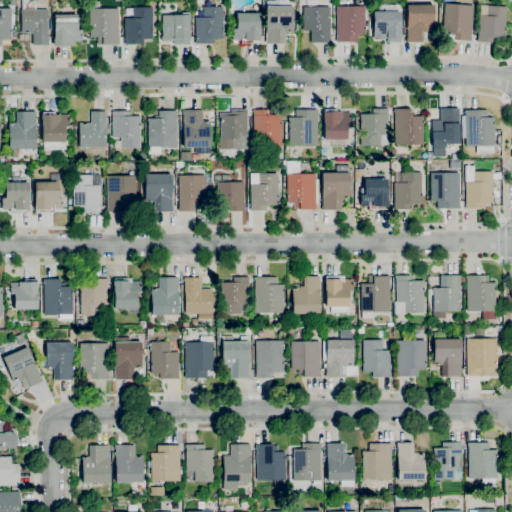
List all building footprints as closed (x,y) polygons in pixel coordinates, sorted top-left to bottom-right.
[(282,43),(265,43),(265,39),(266,39),(265,6),(278,6),(278,1),(292,0),(292,33),(281,33),(282,43)] [(102,45),(97,45),(97,37),(90,37),(90,9),(97,9),(96,1),(100,1),(100,8),(118,8),(119,44),(102,44),(102,45)] [(471,41),(448,40),(449,32),(443,32),(444,3),(472,5),(471,38),(471,41)] [(400,42),(386,42),(386,38),(373,38),(373,11),(384,11),(384,8),(378,8),(379,4),(385,4),(385,5),(397,5),(397,11),(401,11),(401,28),(401,37),(400,37),(400,42)] [(422,42),(406,42),(406,37),(407,5),(433,5),(433,31),(422,31),(422,42)] [(492,43),(477,42),(478,16),(479,16),(480,5),(507,6),(505,39),(492,39),(492,43)] [(195,44),(195,41),(195,17),(203,17),(203,7),(222,6),(223,10),(225,10),(225,18),(223,18),(223,38),(214,39),(214,43),(195,44)] [(311,43),(310,30),(303,30),(302,26),(303,26),(302,7),(330,6),(331,42),(311,43)] [(358,42),(335,42),(335,39),(336,39),(336,6),(365,6),(365,34),(358,34),(358,42)] [(140,44),(125,44),(124,18),(133,18),(132,7),(152,7),(152,39),(140,39),(140,44)] [(0,8),(11,8),(11,40),(2,40),(2,41),(0,41),(0,8)] [(48,44),(32,45),(32,33),(21,34),(21,9),(47,9),(48,44)] [(189,45),(173,45),(173,41),(161,41),(161,36),(162,36),(162,15),(173,15),(182,15),(182,12),(188,12),(188,15),(189,15),(189,36),(189,45)] [(260,43),(241,43),(241,40),(232,40),(232,29),(236,29),(236,13),(260,12),(260,43)] [(69,46),(53,46),(53,37),(54,37),(54,14),(77,14),(77,30),(81,30),(81,41),(74,41),(74,45),(69,45),(69,46)] [(459,144),(432,144),(431,120),(443,120),(442,107),(458,107),(459,144)] [(360,146),(359,114),(372,114),(372,108),(388,108),(388,111),(387,111),(388,135),(387,135),(387,144),(379,144),(379,145),(360,146)] [(394,145),(393,108),(410,108),(410,112),(415,112),(415,116),(423,116),(423,145),(394,145)] [(247,149),(219,149),(219,139),(220,139),(220,117),(219,117),(219,113),(231,112),(231,109),(247,109),(247,113),(247,149)] [(288,146),(288,117),(295,117),(295,115),(300,115),(300,109),(316,109),(317,145),(288,146)] [(336,147),(331,147),(331,139),(323,139),(323,112),(324,112),(324,109),(336,109),(336,111),(342,111),(342,112),(350,112),(350,124),(346,124),(346,139),(336,139),(336,147)] [(494,146),(465,146),(465,109),(487,109),(487,117),(494,117),(494,146)] [(121,147),(121,137),(113,137),(112,111),(131,110),(131,116),(139,116),(140,147),(121,147)] [(148,153),(148,147),(147,125),(148,125),(147,118),(154,118),(154,116),(159,116),(158,111),(177,110),(177,114),(176,114),(177,146),(160,147),(160,153),(148,153)] [(183,148),(183,122),(183,114),(182,114),(182,110),(202,110),(202,120),(209,120),(210,147),(183,148)] [(281,146),(254,146),(254,136),(253,136),(253,110),(268,110),(268,114),(281,114),(281,146)] [(35,149),(9,149),(8,122),(20,122),(20,111),(35,111),(35,149)] [(79,147),(79,123),(90,123),(90,111),(105,111),(106,146),(79,147)] [(44,150),(43,142),(42,142),(42,114),(60,114),(60,115),(68,115),(69,126),(65,126),(65,142),(64,142),(64,149),(44,150)] [(321,210),(321,173),(336,172),(336,165),(348,165),(348,172),(349,172),(349,199),(341,199),(341,210),(321,210)] [(464,208),(464,205),(465,205),(464,165),(474,165),(474,172),(492,171),(492,172),(500,172),(500,179),(492,179),(493,203),(484,203),(484,208),(464,208)] [(409,209),(405,209),(394,209),(394,182),(394,172),(401,172),(421,171),(421,204),(409,204),(409,209)] [(459,208),(437,209),(437,201),(430,201),(430,173),(434,173),(434,171),(440,171),(440,172),(458,172),(459,208)] [(265,210),(250,210),(250,184),(258,184),(258,173),(277,173),(278,205),(265,205),(265,210)] [(154,212),(154,199),(145,199),(145,174),(171,174),(172,207),(173,207),(173,211),(154,212)] [(299,210),(299,202),(287,202),(286,186),(285,186),(285,182),(286,181),(286,174),(315,174),(315,209),(299,210)] [(100,211),(84,211),(84,206),(72,207),(72,185),(81,185),(81,175),(99,175),(99,179),(100,179),(100,185),(100,209),(100,211)] [(135,211),(105,211),(105,208),(106,208),(106,176),(135,175),(135,211)] [(179,211),(178,175),(205,175),(205,199),(194,199),(194,211),(179,211)] [(244,211),(227,211),(227,206),(216,206),(216,184),(214,184),(214,180),(222,180),(221,175),(229,175),(229,181),(243,181),(243,208),(244,208),(244,211)] [(369,209),(368,206),(360,206),(360,194),(364,194),(363,190),(361,190),(361,185),(364,185),(364,179),(387,178),(387,201),(388,201),(388,208),(369,209)] [(53,211),(36,211),(36,210),(35,210),(35,182),(58,181),(58,196),(62,196),(62,208),(53,208),(53,211)] [(28,212),(10,212),(10,209),(1,209),(1,199),(0,199),(0,184),(5,184),(5,182),(28,182),(28,209),(28,212)] [(404,314),(394,314),(394,301),(395,301),(395,275),(410,275),(410,280),(423,280),(424,312),(404,313),(404,314)] [(445,319),(432,319),(432,287),(440,287),(440,286),(444,286),(444,275),(460,275),(460,279),(459,279),(460,312),(445,313),(445,319)] [(495,311),(466,311),(466,275),(483,275),(483,280),(488,280),(488,282),(495,282),(495,285),(495,311)] [(319,313),(292,314),(292,287),(299,287),(299,286),(303,286),(303,276),(319,276),(319,280),(319,313)] [(325,307),(325,284),(324,284),(324,279),(325,279),(325,276),(344,276),(344,279),(351,279),(352,290),(348,290),(348,307),(325,307)] [(371,313),(371,312),(361,312),(360,284),(368,283),(368,280),(373,280),(372,276),(389,276),(389,311),(376,312),(376,313),(371,313)] [(178,314),(151,315),(151,288),(162,288),(162,277),(177,277),(178,314)] [(198,319),(198,313),(184,313),(184,278),(200,277),(200,289),(211,289),(211,313),(211,319),(198,319)] [(240,313),(221,314),(221,282),(233,282),(233,277),(248,277),(249,303),(240,303),(240,313)] [(283,312),(254,313),(254,277),(276,277),(276,284),(283,284),(283,312)] [(100,315),(80,315),(80,278),(107,278),(108,304),(100,304),(100,315)] [(113,309),(113,281),(115,281),(115,278),(132,278),(132,281),(141,281),(141,292),(137,292),(137,308),(113,309)] [(72,319),(59,319),(59,314),(44,314),(43,282),(43,279),(60,279),(60,286),(72,286),(72,314),(72,319)] [(37,309),(15,309),(14,293),(10,293),(10,282),(18,282),(38,282),(38,285),(37,285),(37,309)] [(325,377),(325,373),(326,373),(325,339),(339,339),(339,330),(352,330),(352,339),(353,366),(356,366),(357,375),(346,376),(346,377),(325,377)] [(444,376),(444,365),(442,365),(434,365),(433,339),(433,332),(445,331),(445,339),(460,339),(461,376),(444,376)] [(19,344),(15,336),(21,333),(25,341),(19,344)] [(108,379),(85,379),(85,371),(79,371),(79,333),(93,333),(93,343),(108,343),(108,379)] [(207,378),(184,378),(184,375),(185,375),(184,342),(199,342),(199,336),(212,336),(212,342),(213,342),(213,370),(207,370),(207,378)] [(230,378),(230,367),(222,367),(222,341),(240,341),(240,336),(247,336),(248,341),(249,378),(230,378)] [(131,379),(114,379),(114,342),(114,337),(129,337),(129,341),(142,341),(142,368),(131,368),(131,379)] [(486,376),(467,376),(466,349),(467,349),(467,340),(474,339),(474,338),(494,338),(494,368),(495,368),(495,371),(486,371),(486,376)] [(372,377),(372,372),(362,372),(362,351),(359,351),(359,346),(362,346),(362,340),(382,339),(382,350),(390,350),(390,377),(372,377)] [(396,376),(396,340),(425,340),(425,369),(418,369),(418,376),(396,376)] [(178,379),(159,379),(159,374),(150,374),(150,341),(170,341),(170,352),(178,352),(178,379)] [(255,377),(255,372),(256,372),(255,341),(283,341),(283,372),(274,372),(274,374),(270,374),(270,377),(255,377)] [(320,377),(304,377),(304,373),(298,373),(298,370),(290,370),(290,341),(319,341),(319,372),(320,372),(320,377)] [(73,379),(56,379),(56,370),(53,370),(53,368),(46,368),(46,342),(72,342),(73,379)] [(24,389),(19,379),(13,382),(8,370),(5,371),(0,359),(1,359),(1,353),(0,351),(14,345),(16,351),(27,347),(42,381),(24,389)] [(0,447),(0,421),(4,421),(5,431),(10,431),(10,433),(15,432),(16,447),(0,447)] [(420,490),(413,490),(413,480),(397,480),(397,447),(396,447),(396,442),(413,442),(413,453),(424,453),(424,480),(420,480),(420,490)] [(435,487),(435,480),(434,480),(433,451),(433,448),(442,448),(441,442),(462,442),(462,448),(461,448),(461,470),(461,478),(453,478),(453,480),(440,480),(440,487),(435,487)] [(494,483),(481,483),(481,478),(467,479),(467,442),(489,442),(489,449),(497,449),(497,458),(496,458),(496,478),(494,478),(494,483)] [(320,480),(292,480),(292,448),(304,449),(304,443),(321,443),(320,480)] [(353,486),(340,486),(340,480),(327,480),(327,456),(326,456),(326,443),(342,443),(342,454),(354,454),(353,480),(353,486)] [(391,479),(362,479),(361,451),(368,451),(368,444),(391,443),(391,479)] [(213,481),(194,481),(194,471),(192,471),(192,481),(187,481),(187,471),(186,471),(185,444),(204,444),(204,450),(213,450),(213,481)] [(250,481),(223,481),(223,456),(231,456),(231,454),(234,454),(234,444),(250,444),(250,481)] [(283,487),(274,487),(274,480),(256,480),(256,449),(255,449),(255,444),(273,444),(273,448),(277,448),(277,451),(285,451),(285,480),(284,480),(283,487)] [(109,482),(82,482),(82,457),(89,457),(89,456),(92,456),(92,445),(109,445),(109,482)] [(143,482),(115,482),(115,458),(115,449),(114,449),(114,445),(131,445),(131,455),(143,455),(143,482)] [(161,489),(154,490),(154,480),(150,480),(150,453),(157,453),(157,450),(162,450),(162,445),(180,445),(180,448),(179,448),(179,480),(161,481),(161,489)] [(16,486),(16,485),(0,485),(0,456),(9,456),(11,456),(11,464),(18,464),(19,486),(16,486)] [(0,511),(0,492),(19,491),(20,508),(16,508),(16,511),(0,511)]
